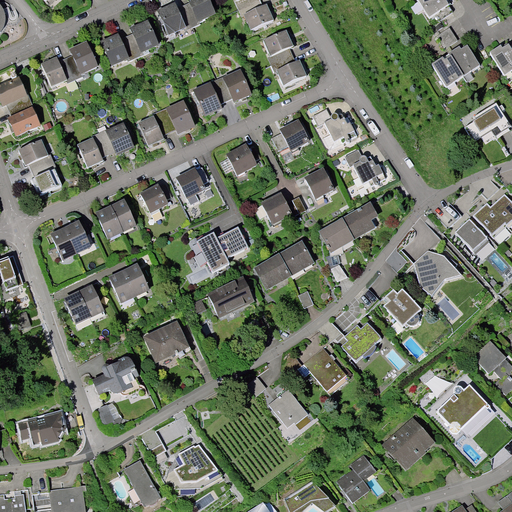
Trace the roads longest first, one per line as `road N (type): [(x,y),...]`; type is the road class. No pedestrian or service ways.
road 1 (residential): [(428,201),(355,290),(309,330),(97,450)]
road 2 (residential): [(343,81),(16,228)]
road 3 (residential): [(97,450),(16,228)]
road 4 (residential): [(343,81),(428,201)]
road 5 (residential): [(511,462),(390,511)]
